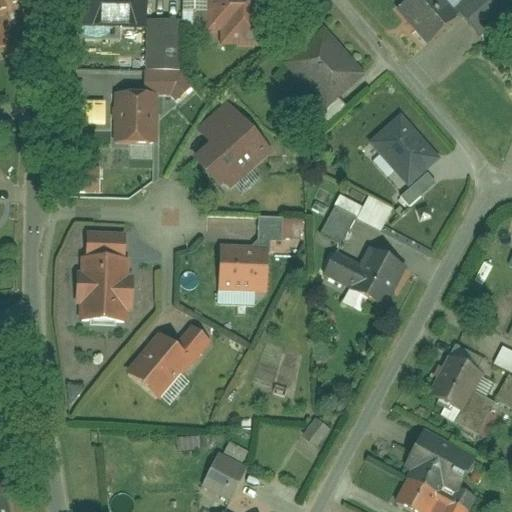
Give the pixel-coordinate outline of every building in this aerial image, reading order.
[(0,0),(0,53),(14,49),(2,18),(30,6),(27,0),(0,0)] [(151,0),(83,0),(83,29),(151,31),(151,0)] [(209,0),(210,34),(224,34),(224,47),(265,48),(263,0),(209,0)] [(463,17),(447,0),(415,0),(402,11),(431,47),(463,17)] [(368,77),(327,30),(288,64),(329,113),(368,77)] [(163,96),(118,95),(116,147),(159,148),(163,96)] [(215,148),(198,161),(228,197),(276,153),(231,103),(201,128),(215,148)] [(104,129),(104,105),(80,105),(80,129),(104,129)] [(405,116),(373,143),(412,190),(444,160),(405,116)] [(98,197),(99,171),(70,171),(69,197),(98,197)] [(391,211),(367,200),(362,210),(337,198),(319,238),(342,248),(353,223),(380,235),(391,211)] [(511,234),(503,254),(511,258),(511,234)] [(270,249),(226,248),(223,295),(270,296),(270,249)] [(363,266),(339,254),(327,278),(390,310),(411,269),(373,249),(363,266)] [(132,261),(84,260),(82,325),(132,328),(132,261)] [(163,336),(130,375),(163,404),(199,362),(163,336)] [(511,355),(500,350),(492,368),(511,377),(511,355)] [(485,381),(450,362),(430,400),(465,419),(485,381)] [(511,383),(506,380),(494,401),(511,411),(511,383)] [(315,423),(302,439),(316,449),(329,433),(315,423)] [(473,463),(423,438),(389,505),(402,511),(433,511),(434,511),(466,511),(472,501),(457,494),(473,463)] [(250,469),(223,455),(206,488),(234,503),(250,469)] [(13,511),(9,484),(0,485),(0,511),(13,511)]
